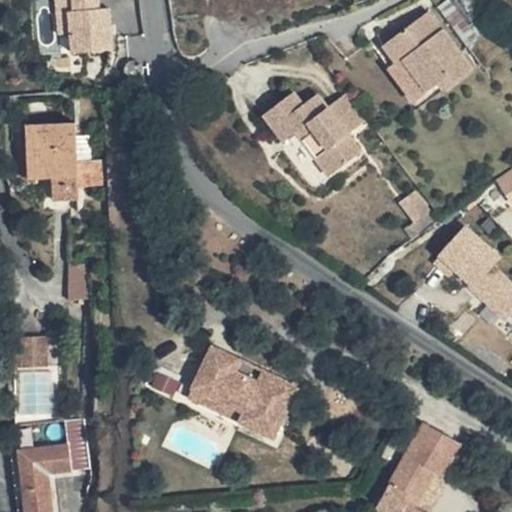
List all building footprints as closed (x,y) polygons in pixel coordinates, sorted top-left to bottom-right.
[(78,54),(117,47),(110,5),(101,7),(99,0),(74,0),(76,11),(71,12),(75,33),(78,54)] [(442,0),(436,6),(468,42),(489,24),(467,0),(442,0)] [(421,105),(445,83),(455,73),(463,82),(480,66),(427,11),(384,51),(401,69),(395,76),(421,105)] [(75,33),(71,12),(60,14),(63,35),(75,33)] [(455,73),(445,83),(454,91),(463,82),(455,73)] [(349,131),(371,113),(350,88),(328,108),(314,90),(299,103),(291,94),(265,118),(286,143),(297,134),(334,175),(363,148),(349,131)] [(54,181),(54,126),(31,126),(31,181),(54,181)] [(83,126),(54,126),(54,181),(58,181),(58,201),(85,201),(85,188),(108,188),(108,163),(82,163),(83,126)] [(511,195),(511,177),(509,174),(497,182),(509,198),(511,195)] [(418,190),(404,199),(414,216),(429,207),(418,190)] [(467,231),(443,260),(458,272),(476,287),(474,289),(510,319),(511,317),(511,283),(493,268),(501,259),(467,231)] [(104,248),(89,247),(88,282),(103,283),(104,248)] [(299,279),(270,259),(260,274),(289,293),(299,279)] [(458,272),(443,260),(437,266),(452,279),(458,272)] [(309,285),(299,279),(289,293),(300,300),(309,285)] [(17,364),(49,364),(50,334),(17,334),(17,364)] [(242,360),(213,346),(207,358),(203,367),(189,398),(204,405),(208,396),(245,413),(241,422),(275,438),(283,420),(293,399),(293,398),(277,390),(282,379),(264,371),(259,382),(236,371),(242,360)] [(196,364),(203,367),(207,358),(201,355),(196,364)] [(264,371),(242,360),(236,371),(259,382),(264,371)] [(176,393),(181,374),(159,369),(155,388),(176,393)] [(299,387),(282,379),(277,390),(293,398),(299,387)] [(208,396),(204,405),(241,422),(245,413),(208,396)] [(300,402),(293,399),(283,420),(290,423),(300,402)] [(426,422),(416,439),(446,456),(456,439),(426,422)] [(463,443),(456,439),(446,456),(416,439),(407,454),(436,470),(420,498),(410,493),(406,499),(428,511),(430,511),(450,478),(445,476),(463,443)] [(70,446),(49,448),(20,451),(25,511),(53,511),(50,476),(73,474),(70,446)] [(428,511),(406,499),(410,493),(420,498),(436,470),(407,454),(374,511),(428,511)]
